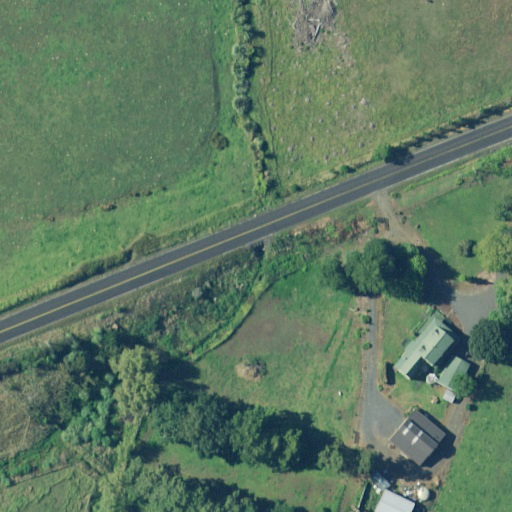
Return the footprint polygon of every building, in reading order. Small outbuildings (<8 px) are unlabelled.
[(418,366),(425,372),(430,365),(433,368),(457,337),(445,327),(429,315),(403,348),(405,349),(392,365),(409,378),(418,366)] [(437,381),(448,387),(462,361),(451,354),(438,377),(437,376),(437,375),(436,374),(435,373),(434,372),(433,372),(432,372),(431,372),(429,372),(428,372),(427,373),(426,374),(425,374),(425,375),(424,377),(424,378),(424,379),(424,380),(425,381),(425,382),(426,383),(427,384),(428,385),(429,385),(430,385),(431,385),(433,385),(434,385),(435,384),(436,384),(436,383),(437,382),(437,381)] [(456,393),(446,388),(441,397),(451,402),(456,393)] [(436,444),(405,418),(388,439),(419,465),(436,444)] [(389,483),(376,470),(369,477),(381,490),(389,483)] [(416,490),(415,492),(416,495),(416,496),(416,497),(417,498),(418,499),(419,500),(421,500),(422,500),(423,501),(425,500),(426,500),(427,499),(428,499),(429,498),(430,497),(430,495),(431,494),(431,493),(431,491),(430,490),(430,489),(429,488),(428,487),(427,486),(426,486),(424,485),(423,485),(422,485),(420,486),(419,486),(418,487),(417,488),(416,489),(416,490)] [(408,511),(413,503),(384,489),(374,511),(376,511),(408,511)]
